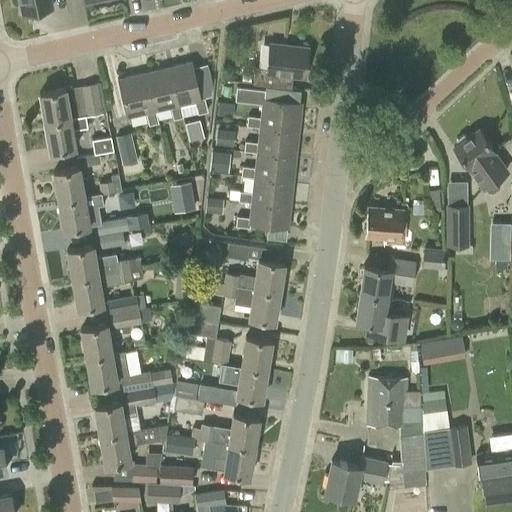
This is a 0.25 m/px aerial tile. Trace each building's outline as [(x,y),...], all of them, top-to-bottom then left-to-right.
[(19,0),(22,13),(52,7),(50,0),(19,0)] [(307,47),(270,42),(267,68),(254,67),(252,83),(290,88),(292,75),(304,77),(307,47)] [(200,98),(191,61),(170,66),(179,103),(194,100),(197,113),(207,110),(203,97),(200,98)] [(179,103),(170,66),(146,72),(154,109),(170,105),(172,119),(182,116),(179,103)] [(117,79),(125,116),(145,111),(148,124),(157,122),(154,109),(146,72),(117,79)] [(85,115),(86,115),(105,111),(100,82),(71,86),(76,116),(85,115)] [(298,131),(301,101),(263,97),(264,89),(236,86),(234,100),(262,103),(260,117),(247,116),(246,125),(259,127),(298,131)] [(65,88),(39,93),(44,122),(70,118),(65,88)] [(232,104),(219,102),(217,116),(231,117),(232,104)] [(70,118),(44,122),(49,151),(75,147),(72,130),(86,128),(84,115),(70,118)] [(189,141),(204,137),(199,119),(185,122),(189,141)] [(257,152),(295,156),(298,131),(259,127),(258,142),(244,141),(243,150),(257,152)] [(478,129),(453,147),(468,168),(483,189),(485,188),(487,191),(492,192),(499,187),(499,181),(498,179),(508,172),(493,150),(478,129)] [(123,162),(139,159),(133,130),(117,133),(123,162)] [(216,144),(232,146),(233,132),(217,130),(216,144)] [(110,135),(91,139),(94,153),(113,150),(110,135)] [(211,152),(209,170),(227,172),(229,153),(211,152)] [(254,177),(292,181),(295,156),(257,152),(255,167),(241,166),(240,176),(254,177)] [(79,166),(53,171),(58,201),(85,196),(84,195),(79,166)] [(100,192),(100,193),(120,190),(117,173),(110,174),(111,180),(98,182),(100,192)] [(290,206),(292,181),(254,177),(252,192),(228,190),(227,199),(237,200),(251,202),(290,206)] [(169,184),(174,211),(195,207),(190,180),(169,184)] [(134,188),(115,193),(119,209),(138,204),(134,188)] [(85,196),(58,201),(63,229),(94,224),(100,223),(100,221),(97,205),(102,204),(100,193),(100,192),(99,192),(84,195),(85,196)] [(207,198),(205,212),(221,214),(223,200),(207,198)] [(286,227),(287,228),(290,206),(251,202),(250,217),(236,216),(235,226),(249,227),(249,223),(267,225),(265,238),(285,240),(286,227)] [(422,202),(412,202),(412,211),(422,212),(422,202)] [(445,246),(468,245),(468,203),(445,203),(445,246)] [(368,206),(365,235),(399,238),(401,209),(368,206)] [(100,223),(94,224),(96,235),(121,230),(142,227),(140,215),(126,217),(100,221),(100,223)] [(121,230),(96,235),(98,247),(124,243),(121,230)] [(249,245),(227,242),(225,255),(247,258),(249,245)] [(92,244),(66,249),(72,278),(113,271),(118,270),(116,260),(115,253),(94,257),(92,244)] [(489,258),(506,258),(506,244),(489,244),(489,258)] [(445,249),(423,246),(421,266),(443,268),(445,249)] [(118,270),(139,266),(137,256),(116,260),(118,270)] [(359,291),(387,296),(389,283),(411,286),(415,261),(388,256),(386,268),(363,265),(359,291)] [(224,272),(223,283),(278,292),(283,262),(268,260),(258,259),(255,276),(239,273),(239,274),(224,272)] [(141,277),(139,266),(118,270),(120,281),(141,277)] [(113,271),(72,278),(77,308),(102,303),(99,285),(120,281),(118,270),(113,271)] [(223,283),(215,282),(215,283),(213,292),(234,295),(233,303),(251,306),(249,318),(274,321),(278,292),(223,283)] [(359,291),(354,320),(365,322),(363,334),(404,341),(408,314),(384,311),(387,296),(359,291)] [(136,294),(106,300),(108,312),(111,327),(141,322),(136,294)] [(189,317),(187,317),(217,322),(220,306),(191,301),(189,317)] [(497,324),(509,320),(504,305),(492,309),(497,324)] [(215,337),(217,322),(187,317),(184,332),(205,335),(202,360),(211,361),(230,363),(233,340),(215,337)] [(462,324),(461,319),(456,317),(451,319),(448,324),(450,329),(455,331),(460,329),(462,324)] [(106,323),(80,328),(85,357),(111,352),(106,323)] [(245,336),(240,365),(266,369),(270,340),(245,336)] [(435,339),(418,342),(422,363),(439,360),(435,339)] [(91,386),(120,381),(129,380),(128,374),(124,350),(111,352),(85,357),(91,386)] [(261,399),(266,369),(240,365),(237,389),(199,383),(196,398),(203,399),(234,404),(236,395),(261,399)] [(149,370),(128,374),(129,380),(120,381),(122,391),(152,386),(149,370)] [(424,469),(421,413),(420,413),(421,401),(404,401),(405,379),(368,378),(367,424),(398,425),(400,463),(392,463),(392,464),(389,481),(388,487),(426,485),(424,469)] [(99,435),(125,430),(122,417),(137,415),(135,405),(155,401),(153,386),(152,386),(122,391),(124,400),(94,406),(99,435)] [(203,399),(196,398),(175,395),(173,409),(201,413),(203,399)] [(258,417),(233,413),(230,428),(200,423),(199,427),(192,426),(190,437),(198,438),(197,439),(216,442),(253,448),(258,417)] [(104,464),(130,460),(127,445),(164,438),(166,423),(125,430),(99,435),(104,464)] [(466,424),(449,426),(454,464),(471,462),(466,424)] [(511,431),(488,435),(490,451),(474,453),(477,477),(481,476),(484,499),(511,494),(511,483),(510,473),(511,472),(511,431)] [(166,435),(164,451),(178,453),(180,436),(166,435)] [(223,472),(249,476),(253,448),(216,442),(212,468),(223,469),(223,472)] [(324,490),(353,497),(357,478),(381,483),(382,479),(389,481),(392,464),(386,462),(386,460),(359,454),(355,465),(330,460),(324,490)] [(132,464),(132,481),(155,482),(155,465),(132,464)] [(191,466),(159,464),(158,482),(191,484),(191,466)] [(147,482),(146,501),(168,502),(165,483),(147,482)] [(165,483),(168,502),(178,502),(179,484),(165,483)] [(112,501),(140,501),(137,486),(110,486),(112,501)] [(208,511),(208,504),(224,502),(222,490),(195,494),(193,494),(196,511),(208,511)] [(0,511),(12,511),(9,494),(0,495),(0,511)]
